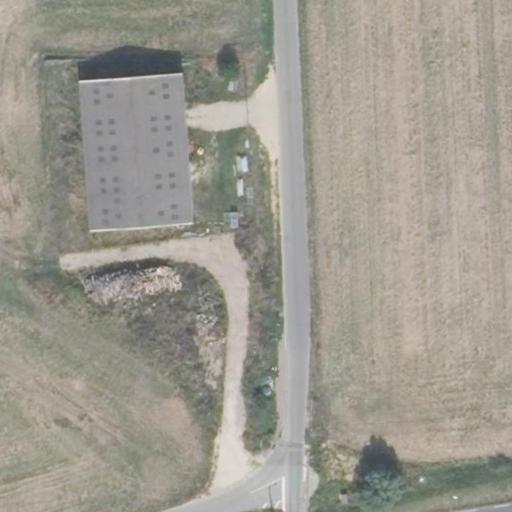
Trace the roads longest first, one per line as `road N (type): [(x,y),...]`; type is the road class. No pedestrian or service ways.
road 1 (unclassified): [(290,0),(298,216),(285,475)]
road 2 (track): [(296,249),(91,254),(30,274),(0,256)]
